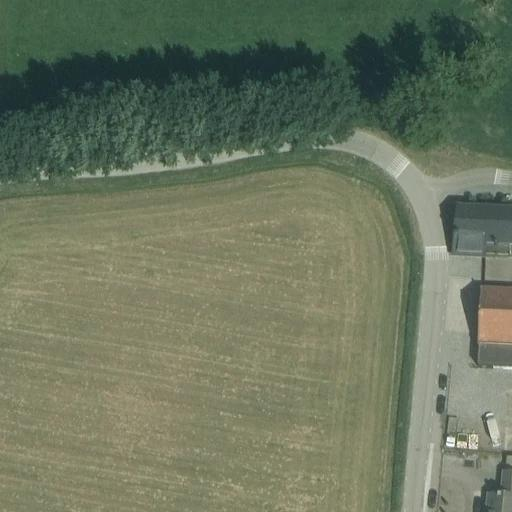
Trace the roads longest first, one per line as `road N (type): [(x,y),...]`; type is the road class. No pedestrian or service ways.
road 1 (unclassified): [(0,168),(319,136),(360,141),(391,158),(426,196)]
road 2 (unclassified): [(412,511),(436,259),(426,196)]
